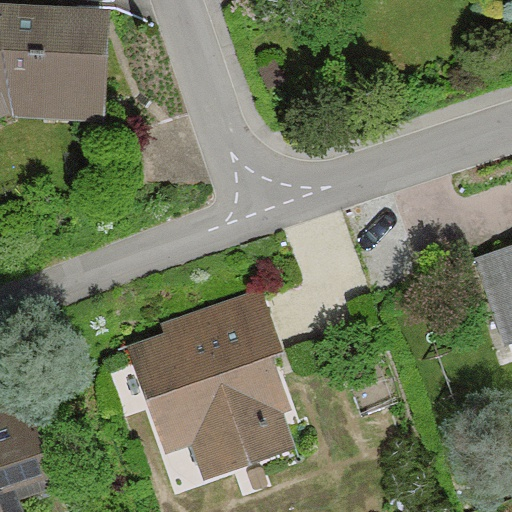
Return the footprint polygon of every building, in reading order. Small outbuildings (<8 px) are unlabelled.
[(511,0),(498,0),(502,9),(511,5),(511,0)] [(0,30),(0,136),(6,136),(115,116),(97,14),(0,30)] [(511,264),(474,277),(498,356),(511,352),(511,264)] [(262,314),(129,355),(159,453),(197,441),(212,490),(308,460),(262,314)] [(8,404),(0,407),(0,511),(33,511),(51,505),(8,404)]
